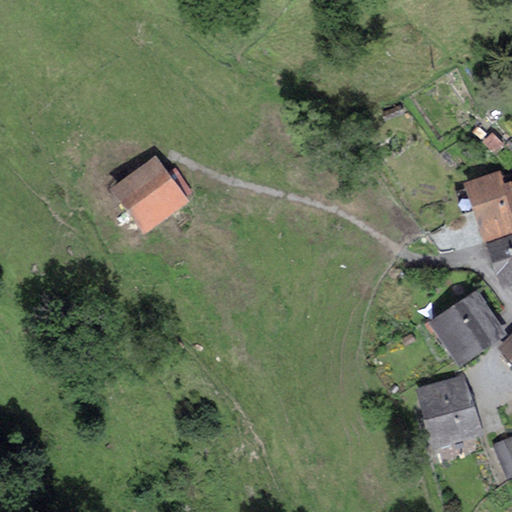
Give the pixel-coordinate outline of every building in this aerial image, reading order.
[(189,201),(187,197),(193,192),(175,167),(168,172),(155,155),(110,188),(144,234),(189,201)] [(500,171),(466,182),(485,243),(511,234),(511,208),(504,183),(500,171)] [(511,234),(485,243),(500,289),(511,285),(511,234)] [(507,334),(477,289),(428,322),(458,367),(507,334)] [(511,333),(498,348),(511,360),(511,333)] [(465,374),(415,388),(432,448),(482,435),(465,374)] [(511,435),(492,444),(507,479),(511,477),(511,435)]
